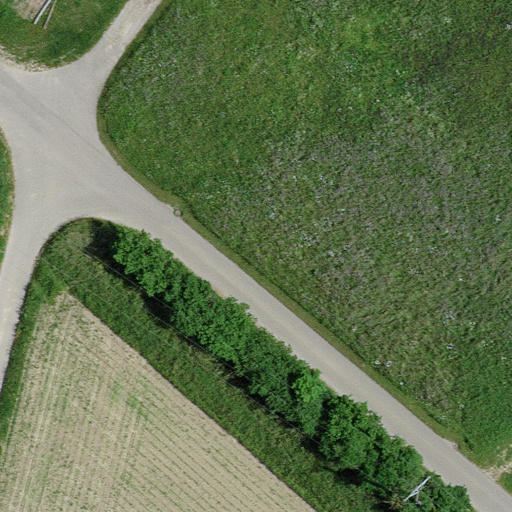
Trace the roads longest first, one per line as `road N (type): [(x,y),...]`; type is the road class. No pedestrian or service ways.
road 1 (track): [(0,88),(504,511)]
road 2 (track): [(0,340),(53,135),(142,0)]
